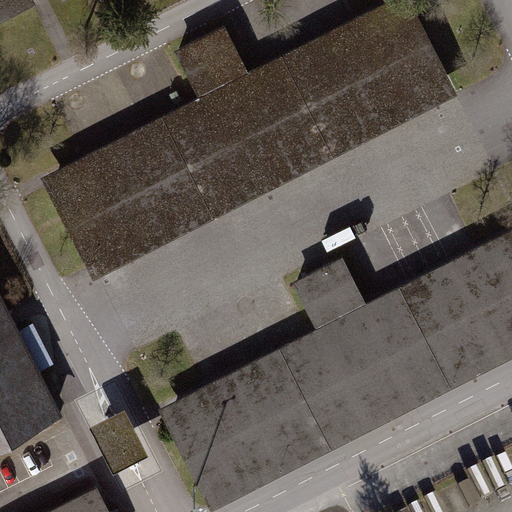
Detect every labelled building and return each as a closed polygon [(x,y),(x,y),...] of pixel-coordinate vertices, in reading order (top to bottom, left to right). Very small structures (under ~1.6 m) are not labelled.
[(31,0),(0,0),(0,22),(34,4),(31,0)] [(198,95),(49,172),(101,273),(467,87),(422,0),(381,0),(250,67),(225,20),(173,47),(198,95)] [(335,319),(185,397),(235,493),(511,349),(511,225),(384,292),(361,247),(311,273),(335,319)] [(0,276),(0,447),(68,413),(0,276)] [(98,511),(89,491),(42,511),(98,511)]
